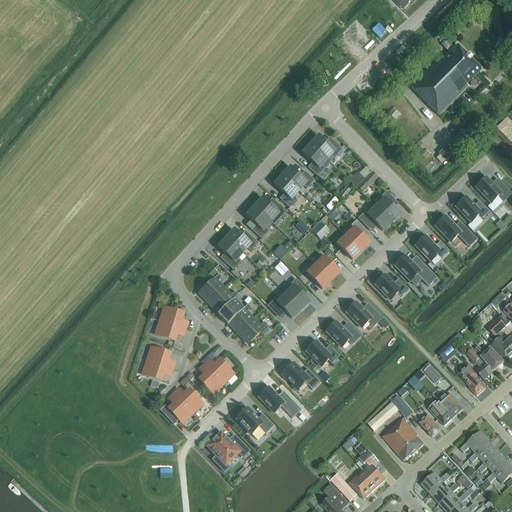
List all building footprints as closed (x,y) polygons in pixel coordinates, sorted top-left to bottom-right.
[(407,0),(396,0),(395,2),(406,10),(411,2),(407,0)] [(457,46),(442,61),(440,59),(425,74),(421,70),(415,77),(418,80),(410,88),(438,117),(468,87),(466,85),(481,70),(457,46)] [(447,146),(455,154),(467,142),(459,133),(447,146)] [(334,158),(342,150),(332,141),(328,146),(318,137),(310,146),(326,160),(331,155),(334,158)] [(302,155),(312,164),(307,169),(317,177),(325,169),(321,166),(326,160),(310,146),(302,155)] [(454,153),(447,146),(438,154),(445,162),(454,153)] [(306,189),(314,181),(304,172),(300,177),(290,169),(282,177),(298,192),(303,186),(306,189)] [(372,172),(356,188),(362,194),(378,179),(372,172)] [(274,186),(284,195),(279,200),(289,209),(297,200),(293,197),(298,192),(282,177),(274,186)] [(498,197),(503,202),(511,194),(499,182),(494,187),(486,178),(476,188),(491,204),(498,197)] [(347,188),(340,196),(344,199),(350,191),(347,188)] [(390,206),(395,202),(386,192),(378,200),(381,203),(376,208),(391,224),(399,215),(390,206)] [(349,197),(343,203),(348,208),(353,203),(351,201),(351,200),(349,197)] [(466,198),(456,208),(471,223),(478,217),(481,220),(490,212),(479,202),(474,206),(466,198)] [(276,203),(272,208),(262,200),(254,209),(270,223),(275,218),(278,221),(286,212),(276,203)] [(355,218),(345,208),(339,214),(348,224),(355,218)] [(371,213),(367,210),(364,213),(382,232),(391,224),(376,208),(371,213)] [(261,240),(268,232),(269,231),(265,228),(270,223),(254,209),(246,218),(256,226),(251,231),(261,240)] [(334,210),(327,217),(333,223),(340,217),(334,210)] [(440,222),(435,227),(450,243),(457,236),(469,248),(478,241),(460,222),(455,227),(445,217),(445,218),(444,217),(440,221),(440,222)] [(354,226),(365,238),(369,234),(359,222),(354,226)] [(318,239),(327,230),(320,223),(312,232),(318,239)] [(304,238),(310,232),(302,225),(297,231),(304,238)] [(369,245),(357,232),(351,226),(348,229),(351,232),(346,237),(361,253),(369,245)] [(247,249),(250,252),(258,243),(248,235),(244,240),(234,231),(226,240),(242,254),(247,249)] [(341,242),(337,239),(334,242),(352,261),(361,253),(346,237),(341,242)] [(425,237),(415,247),(430,262),(437,256),(441,259),(449,251),(440,242),(435,247),(425,237)] [(223,262),(233,271),(241,263),(237,260),(242,254),(226,240),(218,249),(228,257),(223,262)] [(281,246),(273,253),(281,261),(288,253),(281,246)] [(298,247),(292,253),(298,258),(303,251),(298,247)] [(321,255),(317,258),(321,262),(315,267),(330,282),(339,274),(321,255)] [(273,267),(280,260),(276,256),(269,264),(273,267)] [(405,257),(395,266),(410,282),(417,276),(428,287),(437,279),(419,260),(414,266),(405,257)] [(260,262),(256,265),(260,270),(266,275),(269,271),(264,266),(260,262)] [(281,263),(274,269),(282,277),(288,271),(281,263)] [(310,272),(307,268),(304,272),(322,290),(330,282),(315,267),(310,272)] [(214,270),(209,275),(212,278),(217,273),(214,270)] [(208,304),(223,289),(217,283),(221,279),(218,275),(199,294),(208,304)] [(393,284),(385,276),(375,285),(390,301),(397,295),(400,298),(409,290),(398,279),(393,284)] [(300,294),(305,289),(295,280),(287,287),(291,291),(285,296),(300,311),(309,303),(300,294)] [(251,281),(246,286),(250,290),(255,284),(251,281)] [(219,315),(235,299),(238,296),(235,292),(230,297),(223,289),(208,304),(218,314),(219,315)] [(267,307),(271,311),(278,305),(291,319),(300,311),(285,296),(280,301),(277,298),(267,307)] [(218,314),(217,315),(227,326),(228,325),(228,324),(244,308),(235,299),(219,315),(218,314)] [(381,320),(370,307),(365,312),(356,303),(346,313),(361,329),(368,322),(373,327),(381,320)] [(247,305),(244,308),(228,324),(228,325),(238,335),(254,321),(246,313),(251,309),(247,305)] [(181,322),(183,315),(164,309),(160,322),(185,331),(188,324),(181,322)] [(495,337),(511,323),(503,315),(498,320),(494,316),(488,321),(492,325),(487,330),(495,337)] [(254,321),(238,335),(248,345),(267,326),(264,323),(260,327),(254,321)] [(155,336),(174,342),(176,335),(183,338),(185,331),(160,322),(155,336)] [(349,326),(344,331),(335,322),(325,332),(341,348),(348,342),(352,345),(360,337),(349,326)] [(269,326),(261,334),(265,338),(273,331),(269,326)] [(511,332),(503,340),(511,350),(511,332)] [(459,334),(448,344),(448,345),(449,346),(452,349),(464,339),(461,336),(459,334)] [(500,339),(492,346),(506,362),(511,355),(511,350),(503,340),(502,342),(500,339)] [(316,342),(306,352),(321,368),(328,361),(332,365),(340,357),(329,346),(324,351),(316,342)] [(466,343),(459,349),(465,356),(467,355),(479,369),(476,372),(484,382),(494,373),(481,358),(480,359),(473,351),(466,343)] [(448,345),(438,354),(443,360),(454,351),(452,349),(449,346),(448,345)] [(479,347),(475,351),(479,356),(483,352),(479,347)] [(168,362),(170,355),(151,349),(147,362),(173,371),(175,364),(168,362)] [(491,350),(481,358),(494,373),(504,363),(491,350)] [(233,375),(220,361),(214,366),(209,361),(204,366),(223,385),(233,375)] [(142,376),(161,382),(164,375),(170,377),(173,371),(147,362),(142,376)] [(303,374),(293,364),(282,375),(297,391),(305,384),(312,391),(320,383),(307,370),(303,374)] [(436,385),(442,379),(430,366),(430,367),(427,365),(422,369),(424,371),(424,372),(436,385)] [(204,376),(199,381),(213,395),(223,385),(204,366),(199,371),(204,376)] [(468,384),(471,388),(470,389),(477,397),(485,390),(475,379),(477,377),(467,367),(458,375),(468,385),(468,384)] [(415,377),(408,383),(413,389),(420,382),(419,382),(415,377)] [(186,378),(180,384),(184,388),(190,382),(186,378)] [(157,390),(159,383),(152,381),(150,387),(157,390)] [(426,399),(433,395),(424,383),(418,388),(426,399)] [(264,393),(258,398),(274,414),(281,407),(292,419),(301,410),(283,392),(277,398),(269,388),(268,389),(267,388),(263,392),(264,393)] [(203,405),(189,391),(184,395),(179,390),(174,395),(192,415),(203,405)] [(453,419),(463,410),(447,393),(443,397),(438,402),(453,419)] [(168,400),(173,406),(168,410),(164,407),(160,411),(174,426),(175,424),(177,426),(180,423),(182,425),(192,415),(174,395),(168,400)] [(413,413),(398,397),(391,402),(406,419),(413,413)] [(429,410),(436,418),(444,427),(453,419),(438,402),(429,410)] [(368,425),(374,432),(398,411),(392,404),(368,425)] [(247,409),(236,420),(240,424),(239,425),(247,432),(248,432),(251,435),(258,428),(265,435),(273,427),(262,415),(257,420),(247,409)] [(441,430),(428,416),(419,424),(432,438),(441,430)] [(382,438),(403,462),(410,456),(411,457),(424,446),(416,437),(418,436),(403,420),(382,438)] [(466,445),(460,450),(463,454),(470,448),(475,455),(488,443),(479,433),(466,445)] [(249,452),(238,440),(231,446),(221,435),(208,447),(217,456),(212,460),(224,473),(229,468),(226,464),(238,453),(243,458),(249,452)] [(488,443),(475,455),(469,460),(472,464),(478,458),(484,465),(497,453),(488,443)] [(362,457),(361,458),(359,460),(367,468),(363,471),(378,487),(386,480),(381,476),(386,471),(361,444),(355,450),(362,457)] [(481,474),(487,468),(493,475),(506,463),(497,453),(484,465),(478,470),(481,474)] [(511,475),(511,468),(506,463),(493,475),(487,480),(490,484),(496,478),(502,485),(511,475)] [(471,468),(465,473),(469,478),(475,473),(471,468)] [(364,500),(378,487),(363,471),(349,485),(364,500)] [(444,484),(450,478),(446,475),(440,480),(434,474),(421,486),(430,496),(444,484)] [(463,475),(458,480),(459,481),(463,485),(468,480),(463,475)] [(331,482),(340,492),(347,486),(338,476),(332,480),(331,482)] [(478,478),(474,483),(478,488),(483,483),(478,478)] [(468,481),(464,485),(468,490),(472,485),(468,481)] [(453,494),(459,488),(456,485),(449,490),(444,484),(430,496),(439,506),(453,494)] [(331,486),(323,492),(329,499),(321,506),(327,511),(342,511),(349,505),(331,486)] [(357,496),(347,486),(340,492),(350,502),(357,496)] [(452,511),(462,504),(474,493),(471,489),(459,500),(453,494),(439,506),(445,511),(452,511)] [(477,490),(471,496),(474,499),(481,494),(477,490)]
